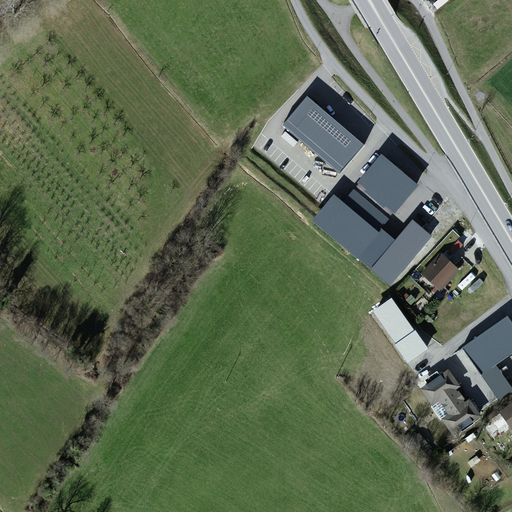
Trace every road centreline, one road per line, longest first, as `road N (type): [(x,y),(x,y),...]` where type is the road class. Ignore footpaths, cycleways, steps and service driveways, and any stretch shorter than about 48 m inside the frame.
road 1 (primary): [(511,246),(364,0)]
road 2 (residential): [(412,0),(511,191)]
